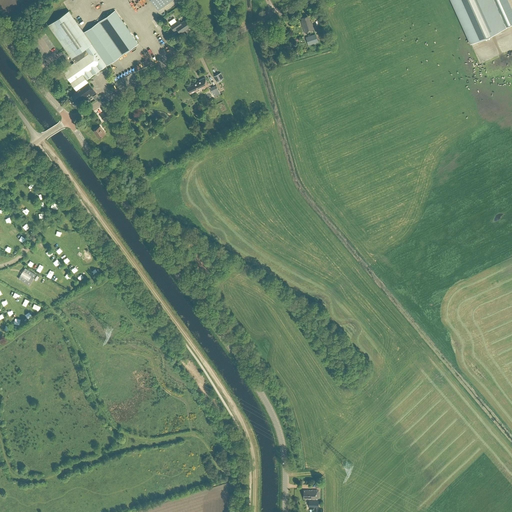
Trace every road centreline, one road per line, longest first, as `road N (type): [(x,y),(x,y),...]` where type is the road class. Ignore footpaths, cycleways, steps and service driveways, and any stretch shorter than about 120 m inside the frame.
road 1 (tertiary): [(284,511),(283,449),(266,402),(67,120)]
road 2 (track): [(253,511),(253,456),(239,417),(38,140)]
road 3 (tertiary): [(67,120),(275,15)]
